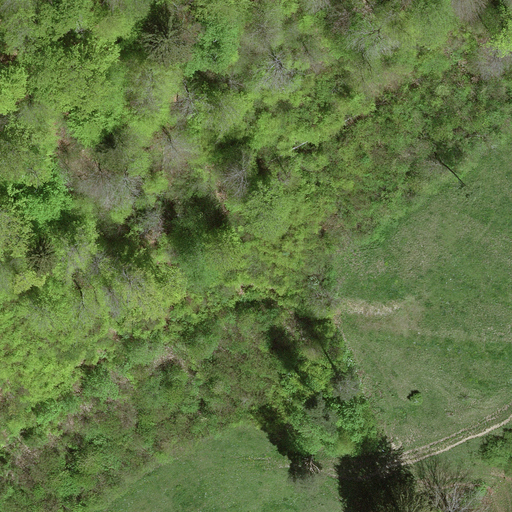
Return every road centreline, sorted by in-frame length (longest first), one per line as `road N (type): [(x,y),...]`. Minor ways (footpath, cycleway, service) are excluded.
road 1 (track): [(511,346),(457,346),(268,301),(227,303),(80,382),(0,452)]
road 2 (track): [(511,400),(484,424),(433,443),(258,451)]
